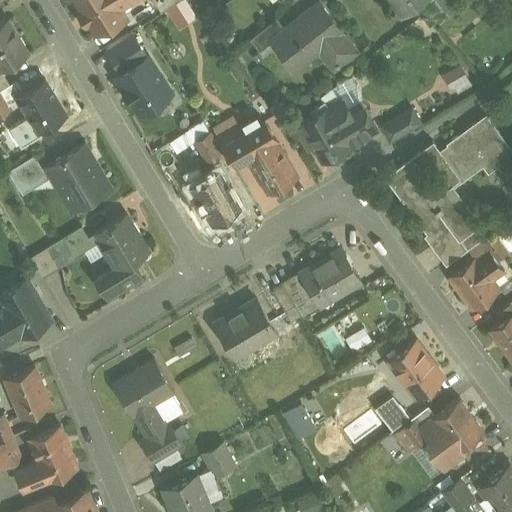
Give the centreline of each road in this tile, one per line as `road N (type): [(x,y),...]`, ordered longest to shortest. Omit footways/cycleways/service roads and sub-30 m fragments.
road 1 (residential): [(511,410),(358,202),(341,195),(321,200),(204,269)]
road 2 (residential): [(127,511),(79,400),(77,365),(96,335),(204,269)]
road 3 (residential): [(204,269),(40,0)]
